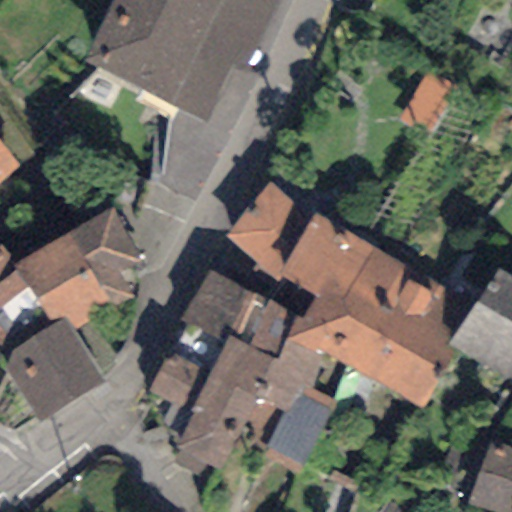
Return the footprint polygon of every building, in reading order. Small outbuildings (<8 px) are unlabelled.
[(129,0),(96,75),(205,123),(232,62),(245,67),(274,0),(129,0)] [(0,185),(20,167),(0,145),(0,185)] [(311,218),(268,183),(225,236),(275,283),(277,276),(311,218)] [(43,247),(14,264),(17,269),(44,315),(52,328),(66,319),(74,331),(85,325),(133,297),(119,273),(142,260),(110,207),(43,247)] [(313,213),(311,218),(277,276),(312,297),(299,319),(289,337),(319,355),(418,411),(453,350),(445,346),(470,303),(313,213)] [(14,264),(0,246),(0,281),(17,269),(14,264)] [(0,342),(2,346),(44,315),(17,269),(0,281),(0,342)] [(511,279),(496,270),(470,303),(445,346),(453,350),(511,381),(511,279)] [(299,319),(205,271),(179,321),(183,323),(148,392),(193,415),(168,463),(199,478),(205,465),(216,470),(236,431),(264,445),(259,456),(296,475),(333,402),(303,387),(319,355),(289,337),(299,319)] [(104,383),(74,331),(66,319),(52,328),(2,358),(39,421),(104,383)] [(511,511),(511,448),(487,441),(466,506),(486,511),(511,511)]
